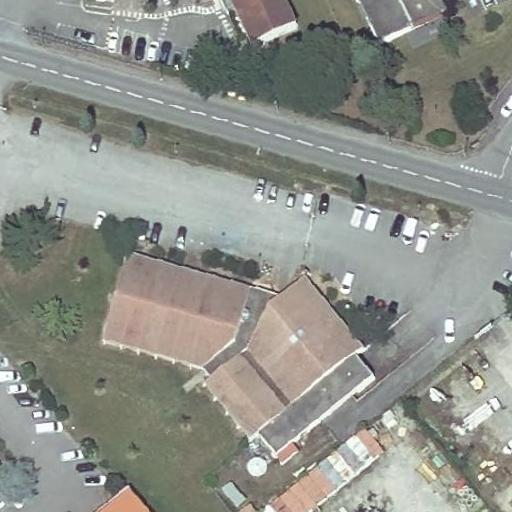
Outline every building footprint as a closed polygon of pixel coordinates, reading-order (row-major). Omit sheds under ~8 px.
[(234,0),(236,2),(234,3),(232,4),(253,49),(296,30),(281,0),(234,0)] [(445,15),(438,0),(356,0),(378,45),(445,15)] [(371,379),(362,368),(354,357),(361,350),(304,281),(281,300),(271,308),(247,301),(250,291),(128,257),(104,342),(203,370),(211,380),(205,387),(250,442),(259,436),(276,456),(371,379)] [(271,308),(281,300),(250,291),(247,301),(271,308)] [(144,511),(128,493),(104,511),(144,511)]
